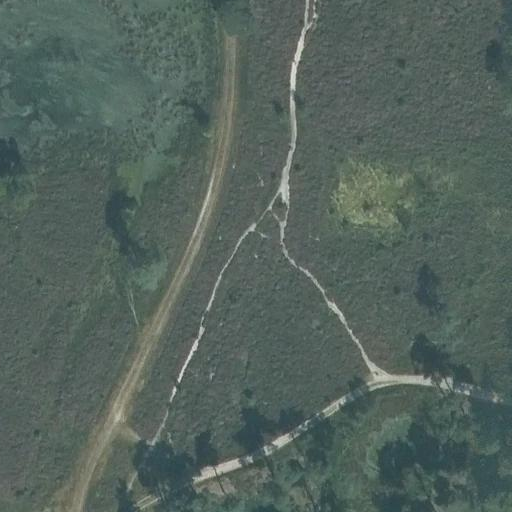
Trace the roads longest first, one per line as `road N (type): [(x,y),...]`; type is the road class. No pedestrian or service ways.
road 1 (track): [(79,511),(90,468),(194,253),(232,88),(234,0)]
road 2 (track): [(199,479),(272,448),(381,384)]
road 3 (track): [(381,384),(511,396)]
